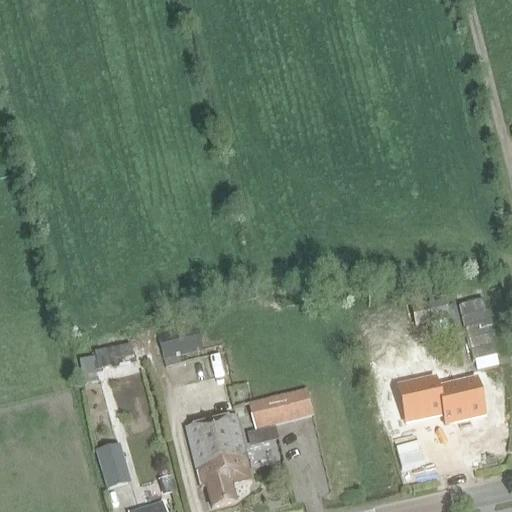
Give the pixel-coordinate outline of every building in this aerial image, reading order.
[(448,322),(443,303),(409,311),(414,330),(448,322)] [(156,338),(163,363),(202,352),(195,327),(156,338)] [(90,355),(91,360),(79,363),(84,386),(97,383),(95,373),(130,365),(126,347),(90,355)] [(397,362),(405,390),(436,381),(427,353),(397,362)] [(476,383),(415,397),(420,423),(442,418),(444,428),(485,418),(476,383)] [(313,418),(306,392),(248,406),(254,432),(313,418)] [(229,487),(251,482),(235,420),(181,433),(196,491),(202,489),(206,491),(211,511),(234,505),(229,487)] [(131,486),(119,447),(95,454),(107,493),(131,486)] [(175,495),(170,479),(158,483),(162,499),(175,495)]
